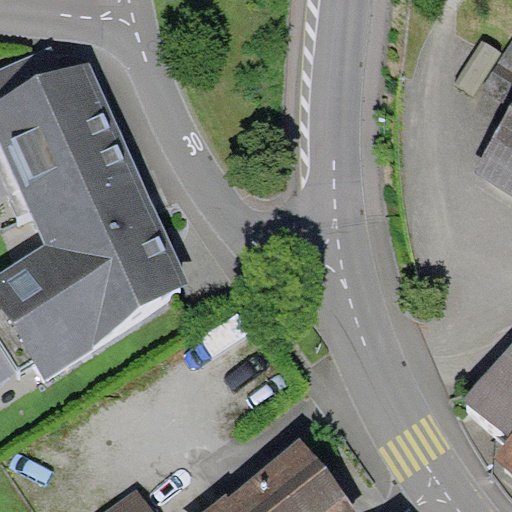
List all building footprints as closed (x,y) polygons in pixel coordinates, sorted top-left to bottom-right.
[(0,290),(0,303),(48,378),(187,290),(91,67),(0,106),(0,128),(55,256),(0,290)] [(511,130),(484,172),(511,190),(511,130)] [(511,361),(467,413),(511,452),(511,361)] [(351,511),(301,447),(230,501),(226,499),(210,511),(351,511)] [(511,453),(501,466),(511,476),(511,453)] [(152,511),(139,492),(111,511),(152,511)]
